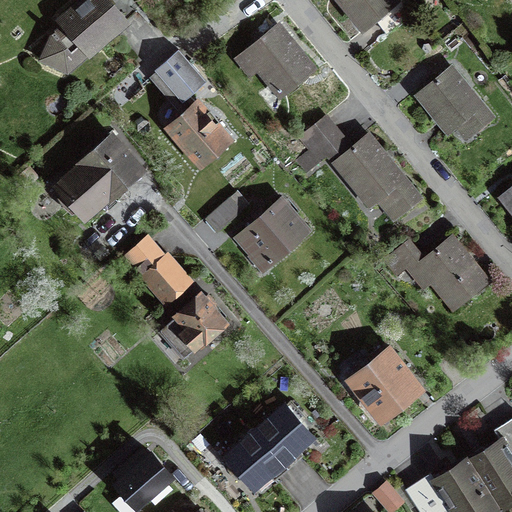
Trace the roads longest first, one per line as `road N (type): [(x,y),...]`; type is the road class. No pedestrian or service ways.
road 1 (residential): [(298,0),(511,268)]
road 2 (residential): [(328,511),(511,356)]
